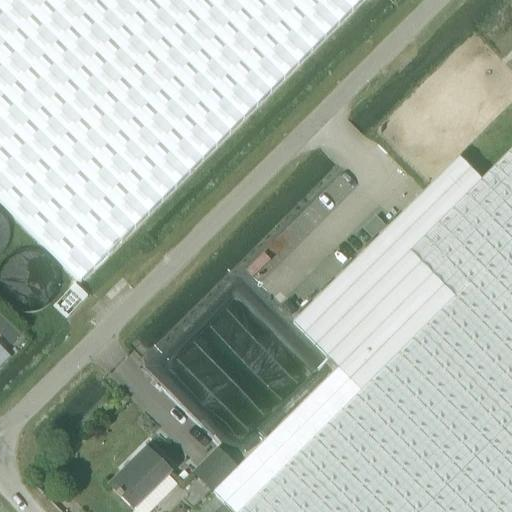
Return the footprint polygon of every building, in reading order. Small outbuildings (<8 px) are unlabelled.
[(0,0),(0,203),(79,283),(362,0),(0,0)] [(240,511),(511,511),(511,154),(500,166),(482,184),(412,255),(453,295),(240,511)] [(235,468),(211,492),(230,511),(240,511),(453,295),(412,255),(482,184),(458,160),(294,326),(318,350),(319,351),(338,370),(334,374),(329,380),(328,378),(253,451),(235,468)] [(10,326),(0,336),(10,345),(19,335),(10,326)] [(133,511),(171,474),(146,449),(109,487),(133,511)] [(218,451),(194,475),(211,492),(235,468),(218,451)]
